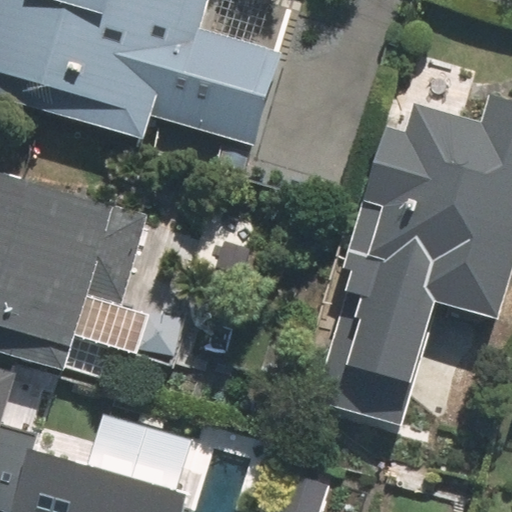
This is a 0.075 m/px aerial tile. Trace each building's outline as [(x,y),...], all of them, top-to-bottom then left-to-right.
[(210,0),(0,0),(0,95),(146,138),(153,114),(257,144),(283,55),(201,31),(210,0)] [(405,125),(386,120),(346,259),(366,264),(363,275),(502,315),(511,279),(511,93),(493,88),(483,121),(412,101),(405,125)] [(149,209),(0,166),(0,347),(67,367),(89,291),(123,301),(149,209)] [(422,313),(352,291),(325,377),(395,399),(422,313)] [(17,370),(0,364),(0,511),(13,511),(42,410),(8,400),(17,370)] [(327,511),(337,482),(288,466),(273,511),(327,511)]
